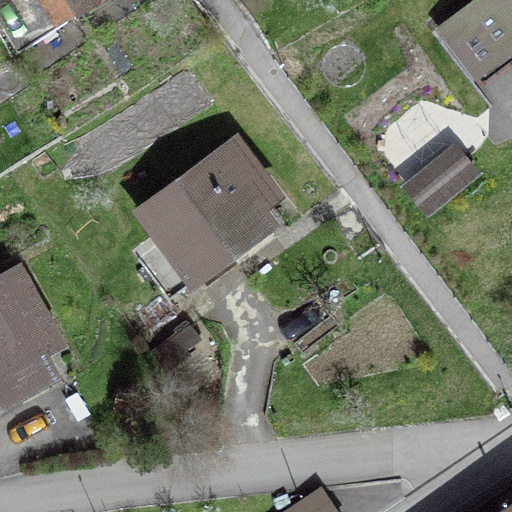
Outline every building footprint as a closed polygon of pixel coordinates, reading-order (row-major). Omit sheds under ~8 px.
[(74,0),(95,32),(144,0),(74,0)] [(511,61),(511,0),(465,0),(436,23),(486,82),(511,61)] [(478,164),(454,137),(401,179),(424,209),(478,164)] [(144,221),(207,304),(297,236),(234,153),(144,221)] [(0,290),(0,425),(87,378),(30,274),(0,290)] [(336,511),(326,499),(308,511),(336,511)]
